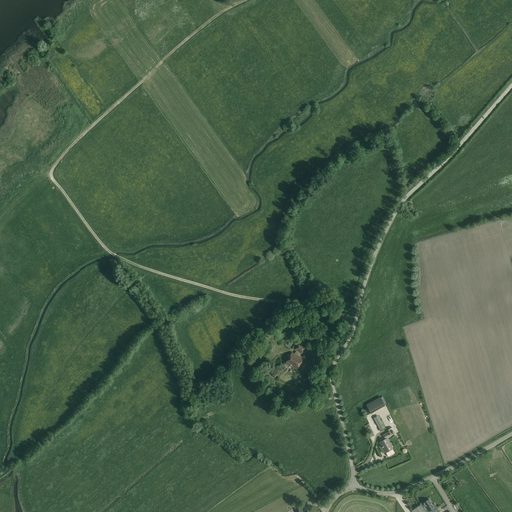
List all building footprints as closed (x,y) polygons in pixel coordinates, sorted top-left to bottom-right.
[(50,50),(46,54),(51,59),(55,56),(50,50)] [(298,344),(295,349),(302,353),(305,348),(298,344)] [(286,363),(292,366),(297,369),(303,359),(292,353),(286,363)] [(374,411),(369,403),(366,405),(371,413),(374,411)] [(378,416),(376,417),(381,426),(378,427),(380,431),(385,428),(378,416)] [(393,449),(387,439),(391,436),(389,432),(383,435),(385,439),(380,442),(381,445),(379,446),(383,453),(385,452),(385,453),(393,449)] [(432,511),(438,509),(434,504),(433,505),(429,499),(423,503),(423,502),(420,504),(420,505),(421,505),(422,507),(425,511),(432,511)]
